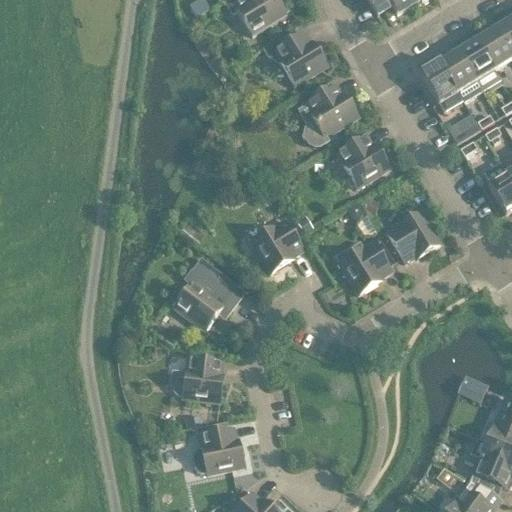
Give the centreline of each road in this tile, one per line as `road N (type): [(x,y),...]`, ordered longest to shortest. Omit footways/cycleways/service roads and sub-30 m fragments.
road 1 (unclassified): [(115,511),(84,332),(133,0)]
road 2 (residential): [(488,260),(368,61)]
road 3 (residential): [(289,307),(269,315),(252,369),(280,478),(305,489)]
road 4 (residential): [(360,333),(488,260)]
